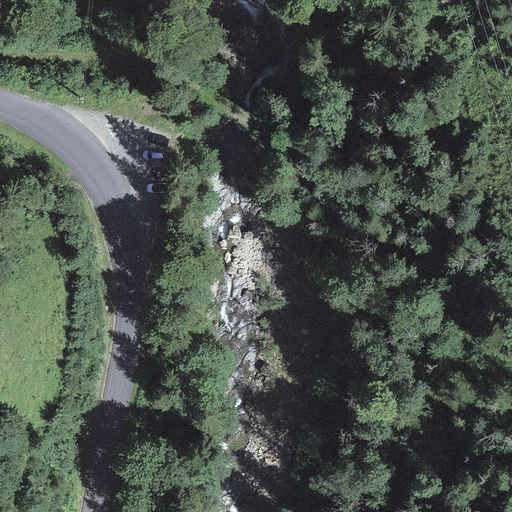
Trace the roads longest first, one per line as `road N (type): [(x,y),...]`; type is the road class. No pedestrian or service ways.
road 1 (tertiary): [(0,104),(85,149),(128,212),(126,330),(95,511)]
road 2 (track): [(267,133),(207,90),(131,56),(0,53)]
